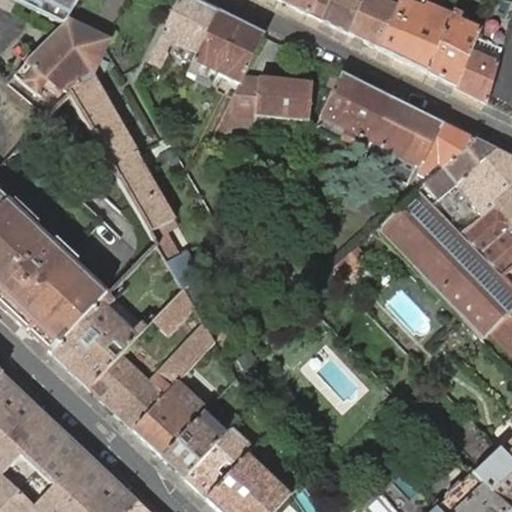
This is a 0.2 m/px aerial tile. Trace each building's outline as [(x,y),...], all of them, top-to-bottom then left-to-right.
[(69,18),(78,0),(16,0),(40,11),(43,6),(69,19),(69,18)] [(217,15),(188,0),(178,0),(161,37),(148,63),(160,69),(165,57),(164,53),(170,42),(197,55),(217,15)] [(277,0),(276,2),(307,18),(320,24),(329,0),(277,0)] [(329,0),(320,24),(348,38),(364,0),(363,0),(329,0)] [(363,0),(364,0),(348,38),(377,52),(389,24),(393,12),(398,2),(393,0),(363,0)] [(389,24),(377,52),(426,77),(450,21),(453,12),(430,3),(428,7),(421,5),(423,0),(398,0),(398,2),(393,12),(389,24)] [(64,27),(67,23),(69,19),(43,6),(40,11),(39,14),(64,27)] [(426,77),(454,91),(469,55),(475,42),(478,35),(461,27),(467,14),(466,14),(455,9),(454,10),(450,21),(426,77)] [(264,38),(217,15),(197,55),(193,65),(186,78),(195,82),(201,69),(224,80),(239,88),(243,80),(264,38)] [(55,111),(69,97),(68,95),(91,79),(104,51),(108,44),(67,23),(64,27),(28,64),(14,78),(55,111)] [(454,91),(486,106),(497,67),(496,67),(500,52),(475,42),(469,55),(454,91)] [(371,144),(392,102),(342,77),(321,120),(316,129),(366,153),(371,144)] [(150,236),(157,247),(167,265),(185,255),(176,239),(168,226),(174,222),(91,79),(68,95),(69,97),(150,236)] [(251,118),(308,123),(312,86),(259,81),(243,80),(239,88),(217,132),(250,134),(251,118)] [(421,169),(442,126),(392,102),(371,144),(362,162),(412,187),(417,176),(421,169)] [(421,169),(417,176),(422,178),(437,166),(443,171),(475,143),(442,126),(421,169)] [(417,194),(419,195),(432,208),(439,202),(455,188),(496,153),(475,143),(443,171),(425,187),(417,194)] [(480,221),(511,192),(511,161),(496,153),(455,188),(439,202),(432,208),(461,238),(480,221)] [(511,270),(511,192),(480,221),(461,238),(432,208),(419,195),(377,235),(482,342),(490,335),(511,311),(511,289),(502,279),(511,270)] [(0,299),(34,331),(57,353),(108,298),(86,275),(0,195),(0,299)] [(338,284),(362,265),(351,254),(328,273),(338,284)] [(183,292),(192,307),(210,297),(186,255),(185,255),(167,265),(183,292)] [(511,270),(502,279),(511,289),(511,270)] [(52,358),(88,392),(120,359),(152,325),(157,319),(151,314),(141,325),(131,335),(106,311),(114,302),(117,300),(127,290),(121,284),(109,297),(108,298),(57,353),(52,358)] [(176,386),(214,345),(213,343),(205,330),(194,312),(192,307),(183,292),(157,319),(152,325),(169,340),(188,317),(196,330),(155,375),(148,383),(131,367),(130,368),(120,359),(88,392),(99,402),(132,433),(172,391),(176,386)] [(0,309),(12,320),(52,358),(57,353),(34,331),(0,299),(0,309)] [(141,325),(117,300),(114,302),(106,311),(131,335),(141,325)] [(511,311),(490,335),(511,357),(511,311)] [(205,330),(213,343),(226,336),(219,323),(205,330)] [(0,376),(0,453),(38,413),(0,377),(0,376)] [(205,414),(176,386),(172,391),(132,433),(161,461),(205,414)] [(218,444),(229,433),(207,412),(205,414),(161,461),(183,481),(218,444)] [(0,453),(0,511),(55,511),(97,468),(38,413),(0,453)] [(247,458),(259,446),(251,439),(240,451),(247,458)] [(183,481),(205,503),(240,465),(218,444),(183,481)] [(511,465),(511,447),(503,456),(511,465)] [(507,511),(511,511),(511,465),(503,456),(498,452),(471,477),(481,487),(507,511)] [(215,511),(277,511),(289,499),(247,458),(240,465),(205,503),(215,511)] [(129,511),(136,505),(97,468),(55,511),(129,511)] [(507,511),(481,487),(471,477),(463,484),(458,485),(446,496),(445,501),(455,511),(454,511),(447,511),(441,505),(438,502),(432,507),(436,510),(437,511),(507,511)] [(289,499),(277,511),(318,511),(301,487),(289,499)]
